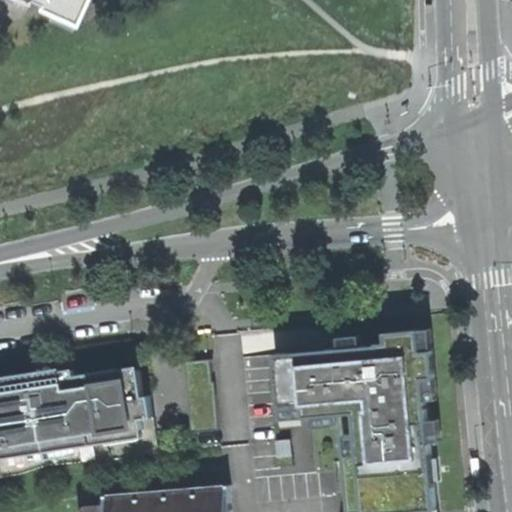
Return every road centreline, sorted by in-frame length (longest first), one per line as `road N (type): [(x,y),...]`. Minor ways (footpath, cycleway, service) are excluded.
road 1 (tertiary): [(480,131),(0,256)]
road 2 (tertiary): [(226,244),(489,228)]
road 3 (residential): [(0,331),(187,304),(226,244)]
road 4 (tertiary): [(511,475),(489,228)]
road 5 (tertiary): [(0,271),(226,244)]
road 6 (tertiary): [(480,131),(468,0)]
